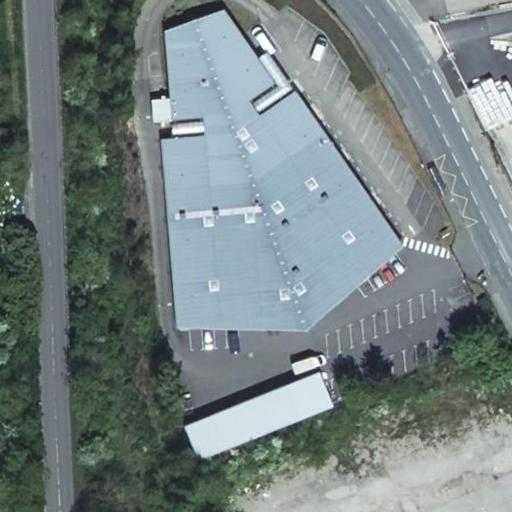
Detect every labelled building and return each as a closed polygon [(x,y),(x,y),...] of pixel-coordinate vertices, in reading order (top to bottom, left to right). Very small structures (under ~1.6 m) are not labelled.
[(228,13),(199,33),(167,36),(175,122),(206,119),(207,138),(176,140),(164,141),(181,328),(242,322),(239,296),(255,294),(257,321),(304,317),(342,290),(327,268),(340,259),(355,281),(405,246),(297,93),(288,99),(262,117),(251,102),(277,84),(228,13)] [(277,84),(251,102),(262,117),(288,99),(277,84)] [(206,119),(175,122),(176,140),(207,138),(206,119)] [(327,268),(342,290),(355,281),(340,259),(327,268)] [(239,296),(242,322),(257,321),(255,294),(239,296)] [(196,462),(298,420),(284,386),(182,428),(196,462)]
